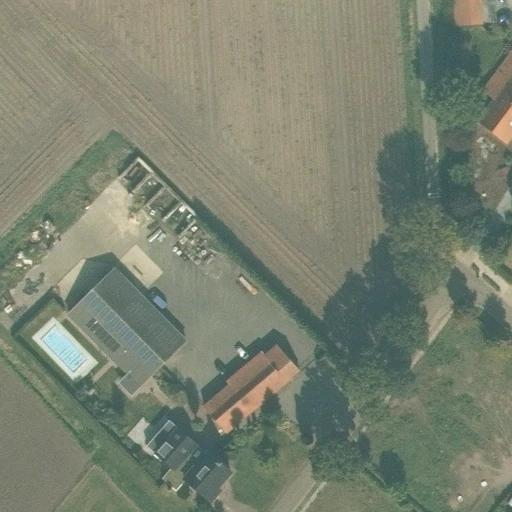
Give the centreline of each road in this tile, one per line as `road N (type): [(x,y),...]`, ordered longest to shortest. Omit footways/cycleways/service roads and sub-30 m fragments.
road 1 (residential): [(277,511),(451,276)]
road 2 (unclassified): [(451,276),(437,223),(424,0)]
